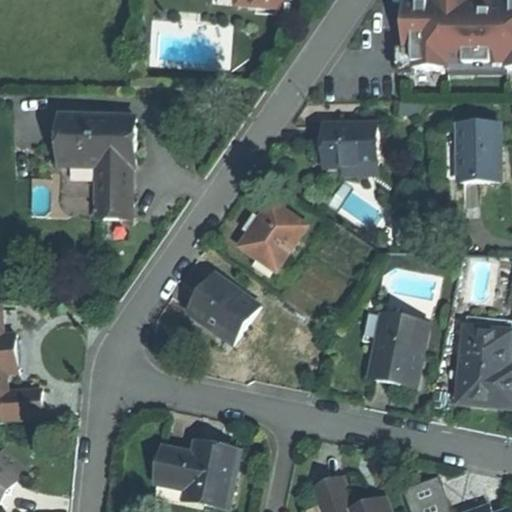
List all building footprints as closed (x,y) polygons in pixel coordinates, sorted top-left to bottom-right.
[(238,0),(238,8),(277,12),(278,2),(292,3),(292,0),(238,0)] [(406,7),(406,54),(415,54),(415,74),(450,74),(450,71),(508,71),(508,75),(511,74),(511,7),(508,7),(508,12),(495,12),(495,3),(472,3),(472,0),(434,0),(434,7),(406,7)] [(132,136),(57,137),(57,161),(64,161),(64,186),(97,186),(98,238),(129,238),(129,186),(132,186),(132,166),(132,136)] [(344,140),(320,141),(321,183),(339,183),(373,182),(375,182),(374,139),(344,140)] [(499,139),(455,139),(456,196),(480,196),(500,195),(499,139)] [(373,182),(339,183),(339,190),(374,189),(373,182)] [(255,226),(240,248),(261,262),(276,273),(280,267),(307,228),(271,203),(255,226)] [(276,273),(261,262),(258,265),(279,280),(285,271),(280,267),(276,273)] [(262,308),(216,277),(202,297),(189,317),(235,348),(262,308)] [(5,313),(0,312),(0,427),(46,425),(44,395),(10,397),(9,379),(21,378),(21,362),(19,340),(6,340),(5,313)] [(384,316),(368,313),(363,339),(379,342),(384,316)] [(431,324),(384,316),(379,342),(372,381),(394,385),(419,390),(431,324)] [(511,321),(468,318),(467,328),(492,330),(492,333),(511,334),(511,360),(511,368),(511,367),(511,321)] [(492,330),(467,328),(461,404),(489,407),(511,408),(511,367),(511,368),(511,360),(511,334),(492,333),(492,330)] [(195,458),(166,452),(158,487),(189,493),(187,503),(228,511),(230,511),(242,456),(218,451),(198,446),(195,458)] [(0,506),(3,509),(28,477),(3,455),(0,457),(0,506)] [(331,483),(316,488),(319,495),(347,484),(344,478),(331,483)] [(495,511),(493,506),(478,511),(454,511),(440,478),(405,493),(412,511),(511,511),(511,510),(507,511),(495,511)] [(347,484),(319,495),(325,511),(392,511),(390,505),(373,511),(357,511),(356,509),(347,484)] [(387,497),(356,509),(357,511),(373,511),(390,505),(387,497)]
